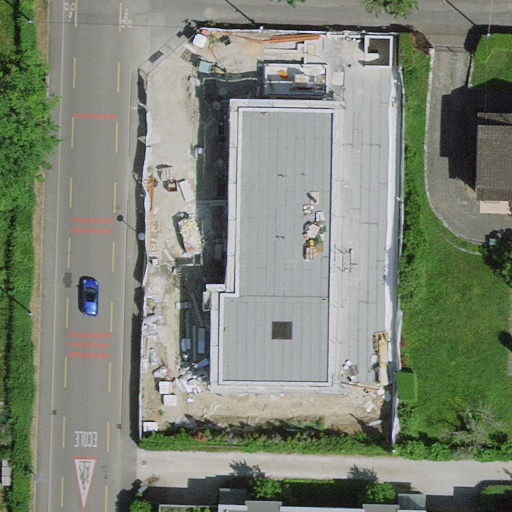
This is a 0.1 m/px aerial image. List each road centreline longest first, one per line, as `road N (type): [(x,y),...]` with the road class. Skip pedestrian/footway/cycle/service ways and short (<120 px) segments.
road 1 (residential): [(86,511),(104,0)]
road 2 (residential): [(372,0),(511,4)]
